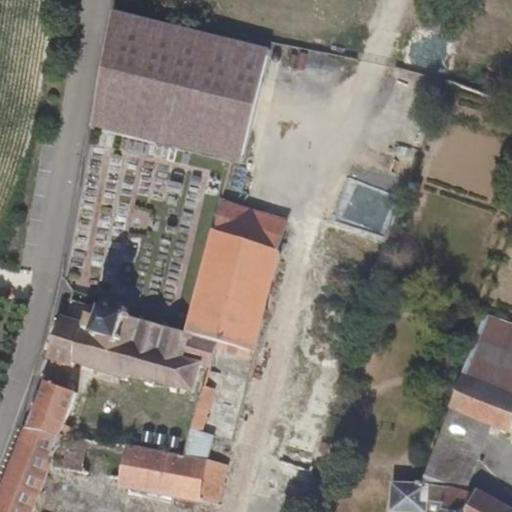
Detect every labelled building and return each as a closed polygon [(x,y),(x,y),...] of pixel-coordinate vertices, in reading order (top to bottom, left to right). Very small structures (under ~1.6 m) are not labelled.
[(240,165),(265,54),(120,21),(95,133),(240,165)] [(399,213),(326,186),(315,221),(388,245),(399,213)] [(283,230),(211,213),(206,240),(278,257),(283,230)] [(388,245),(315,221),(312,220),(298,265),(334,276),(270,463),(303,472),(379,271),(388,245)] [(278,257),(206,240),(183,337),(216,345),(243,350),(253,353),(278,257)] [(214,353),(216,345),(183,337),(159,332),(160,326),(161,320),(154,319),(152,325),(134,321),(136,314),(127,312),(125,313),(124,318),(111,315),(112,310),(111,309),(106,308),(104,309),(103,313),(101,321),(97,321),(95,329),(72,323),(68,326),(58,366),(59,370),(82,375),(83,374),(132,390),(135,384),(158,389),(160,393),(163,394),(165,391),(179,394),(180,397),(183,398),(185,395),(192,397),(200,367),(210,368),(214,353)] [(216,345),(214,353),(241,359),(243,350),(216,345)] [(511,382),(471,365),(442,445),(456,449),(470,411),(511,429),(511,382)] [(82,375),(59,370),(55,381),(79,387),(82,375)] [(79,387),(55,381),(37,432),(72,440),(74,431),(70,429),(80,401),(75,399),(79,387)] [(215,393),(204,391),(200,389),(195,409),(192,408),(182,441),(174,438),(168,463),(72,440),(37,432),(33,432),(3,511),(43,511),(58,474),(120,486),(118,495),(192,511),(211,511),(221,476),(205,472),(210,448),(202,446),(215,393)] [(464,450),(456,449),(442,445),(427,483),(451,485),(464,450)] [(427,483),(398,480),(396,504),(426,507),(424,511),(511,511),(485,498),(484,501),(451,485),(427,483)]
